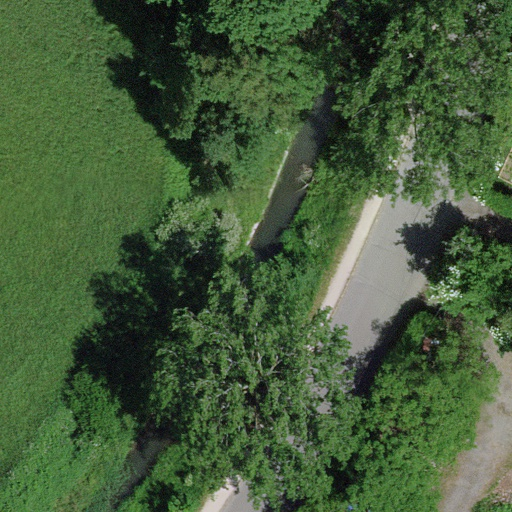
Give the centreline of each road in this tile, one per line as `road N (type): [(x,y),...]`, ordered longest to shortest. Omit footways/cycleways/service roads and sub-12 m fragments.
road 1 (unclassified): [(492,0),(369,317),(252,511)]
road 2 (track): [(511,358),(448,511)]
road 3 (track): [(389,264),(511,337)]
